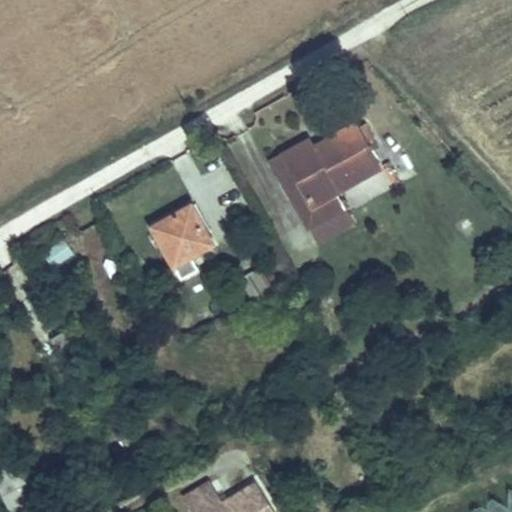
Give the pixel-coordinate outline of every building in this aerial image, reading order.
[(301,145),(273,161),(296,202),(285,209),(301,238),(338,217),(328,198),(371,172),(346,131),(305,153),(301,145)] [(180,219),(143,240),(167,281),(205,261),(180,219)] [(45,255),(53,268),(74,256),(66,242),(45,255)] [(73,369),(54,339),(40,348),(58,379),(73,369)] [(208,486),(181,502),(187,511),(269,511),(251,481),(217,500),(208,486)] [(12,511),(13,511),(28,508),(22,490),(7,494),(12,511)]
